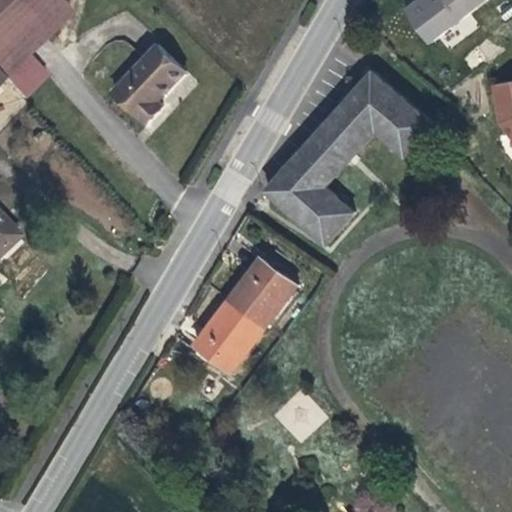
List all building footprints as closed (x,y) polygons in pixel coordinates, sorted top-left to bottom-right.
[(54,0),(0,0),(0,77),(1,78),(5,83),(30,60),(23,53),(66,12),(54,0)] [(461,18),(485,0),(412,0),(406,5),(432,40),(451,25),(448,21),(458,13),(461,18)] [(451,25),(461,18),(458,13),(448,21),(451,25)] [(185,81),(158,53),(111,98),(142,132),(161,115),(155,109),(185,81)] [(30,60),(5,83),(20,98),(43,74),(30,60)] [(266,184),(327,240),(355,210),(327,184),(379,128),(407,154),(436,122),(378,67),(266,184)] [(511,77),(497,79),(501,118),(511,133),(511,77)] [(0,252),(16,238),(0,220),(0,252)] [(261,253),(229,300),(266,325),(298,278),(261,253)] [(266,325),(229,300),(199,342),(236,370),(266,325)]
